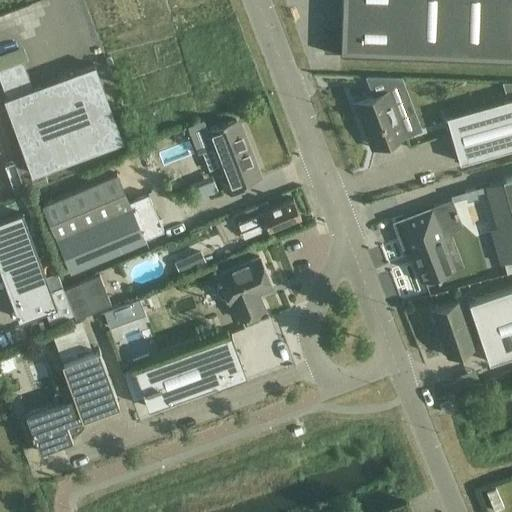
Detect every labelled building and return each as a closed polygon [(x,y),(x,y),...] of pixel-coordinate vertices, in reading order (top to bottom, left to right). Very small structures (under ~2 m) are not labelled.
[(408,14),(408,0),(342,0),(342,12),(408,14)] [(450,57),(451,0),(408,0),(408,14),(407,55),(450,57)] [(492,58),(494,0),(451,0),(450,57),(492,58)] [(511,58),(511,0),(494,0),(492,58),(511,58)] [(407,55),(408,14),(342,12),(341,35),(325,35),(324,52),(341,53),(407,55)] [(121,141),(105,96),(94,66),(33,89),(23,61),(0,69),(0,79),(7,99),(5,99),(32,175),(121,141)] [(354,104),(362,123),(365,122),(375,148),(406,136),(389,91),(354,104)] [(511,98),(447,117),(449,126),(458,156),(460,163),(511,147),(511,98)] [(222,126),(208,132),(214,149),(204,154),(210,170),(221,166),(224,175),(219,177),(224,191),(261,176),(248,143),(245,144),(236,121),(225,125),(225,123),(222,125),(222,126)] [(149,194),(129,202),(118,174),(44,205),(71,271),(145,241),(145,239),(164,231),(149,194)] [(511,177),(503,181),(508,201),(511,214),(511,223),(501,227),(497,234),(504,261),(511,258),(511,177)] [(267,201),(233,215),(236,223),(242,236),(267,225),(269,231),(301,217),(294,201),(293,199),(288,201),(270,209),(267,201)] [(433,206),(397,220),(409,252),(421,282),(456,269),(433,206)] [(22,210),(0,218),(0,270),(19,320),(58,305),(22,210)] [(218,230),(203,236),(212,258),(226,252),(218,230)] [(201,251),(176,263),(180,273),(206,261),(201,251)] [(221,281),(217,287),(221,296),(228,297),(230,304),(233,303),(239,320),(265,309),(258,293),(272,287),(259,257),(218,274),(221,281)] [(100,274),(65,289),(76,319),(111,304),(100,274)] [(511,288),(469,303),(483,344),(489,363),(511,355),(511,288)] [(145,315),(140,299),(106,311),(112,327),(145,315)] [(445,354),(446,357),(473,348),(458,302),(431,311),(441,341),(439,344),(442,352),(445,354)] [(49,341),(54,360),(85,353),(82,340),(99,336),(98,330),(49,341)] [(229,334),(134,369),(122,373),(133,403),(145,399),(148,408),(244,373),(229,334)] [(71,435),(77,433),(84,419),(119,406),(99,350),(61,363),(70,387),(54,393),(58,403),(26,415),(32,433),(31,434),(32,438),(34,437),(39,452),(73,440),(71,435)] [(8,363),(0,366),(0,385),(14,379),(8,363)]
